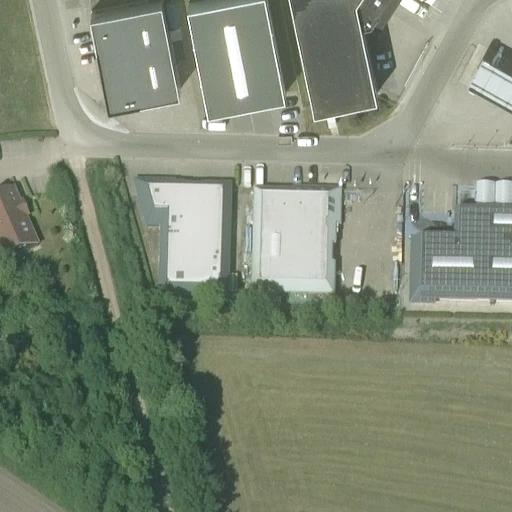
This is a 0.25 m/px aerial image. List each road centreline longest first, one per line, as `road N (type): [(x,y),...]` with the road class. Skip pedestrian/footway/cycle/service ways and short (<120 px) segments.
road 1 (unclassified): [(478,0),(409,129),(368,152),(74,145),(43,0)]
road 2 (track): [(171,511),(74,145)]
